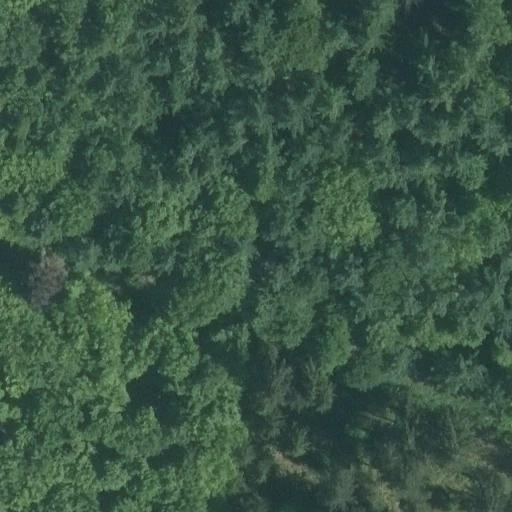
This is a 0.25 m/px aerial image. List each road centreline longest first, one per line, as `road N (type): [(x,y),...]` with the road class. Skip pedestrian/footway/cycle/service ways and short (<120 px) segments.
road 1 (track): [(511,397),(0,202)]
road 2 (track): [(0,148),(159,208),(309,245),(368,305),(397,353)]
road 3 (track): [(0,127),(89,0)]
